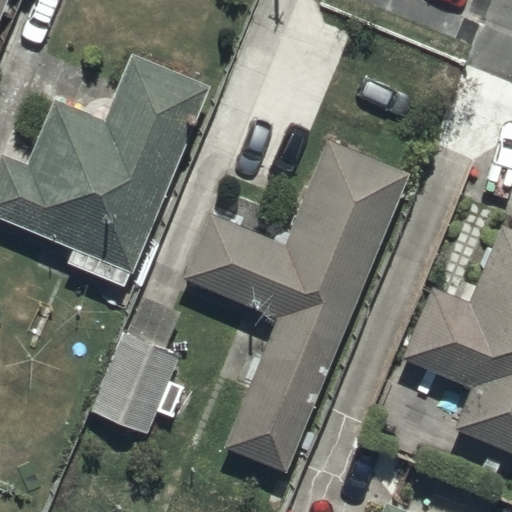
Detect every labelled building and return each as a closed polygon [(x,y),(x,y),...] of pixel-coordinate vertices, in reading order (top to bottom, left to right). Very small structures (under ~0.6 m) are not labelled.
[(0,0),(0,21),(8,0),(0,0)] [(0,160),(0,222),(132,277),(210,90),(132,57),(104,123),(55,102),(27,168),(1,157),(0,160)] [(224,452),(286,477),(410,177),(327,143),(284,247),(210,217),(182,283),(278,322),(224,452)] [(454,435),(511,458),(511,234),(502,230),(470,307),(433,291),(403,363),(472,392),(454,435)] [(90,413),(147,436),(179,359),(122,336),(90,413)]
